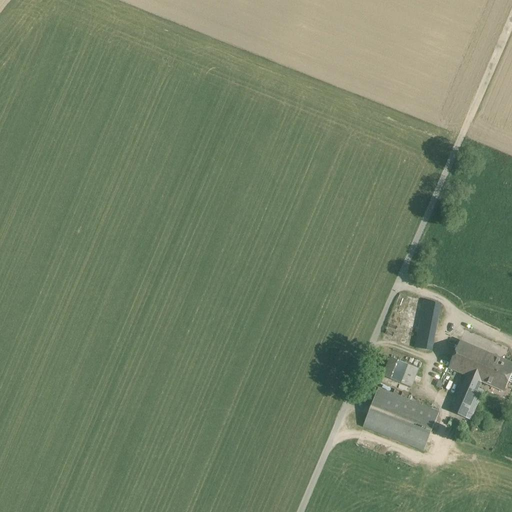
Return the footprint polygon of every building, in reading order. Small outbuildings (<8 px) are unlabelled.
[(425,303),(418,337),(434,340),(440,306),(425,303)] [(434,340),(418,337),(416,349),(431,352),(434,340)] [(511,363),(461,341),(449,368),(456,372),(467,376),(482,382),(504,392),(511,374),(511,363)] [(422,363),(393,350),(382,375),(411,388),(422,363)] [(467,376),(451,412),(465,418),(482,382),(467,376)] [(440,413),(378,388),(362,426),(424,452),(440,413)]
